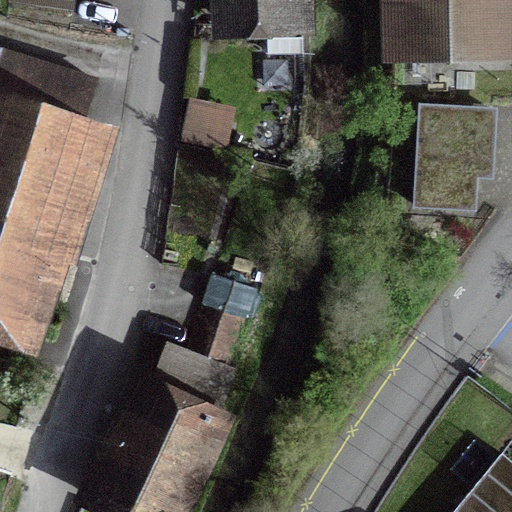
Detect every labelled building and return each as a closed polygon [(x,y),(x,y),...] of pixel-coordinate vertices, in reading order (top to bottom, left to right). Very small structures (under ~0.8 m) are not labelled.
[(73,0),(13,0),(12,12),(70,21),(73,0)] [(222,0),(223,26),(264,25),(265,55),(300,54),(299,24),(301,24),(299,0),(222,0)] [(503,52),(501,0),(389,0),(390,54),(503,52)] [(0,321),(24,329),(73,174),(92,83),(0,55),(0,321)] [(484,179),(488,113),(418,109),(412,208),(467,212),(469,179),(484,179)] [(96,496),(129,511),(166,511),(207,425),(252,292),(209,277),(183,354),(165,348),(147,397),(144,395),(96,496)]
